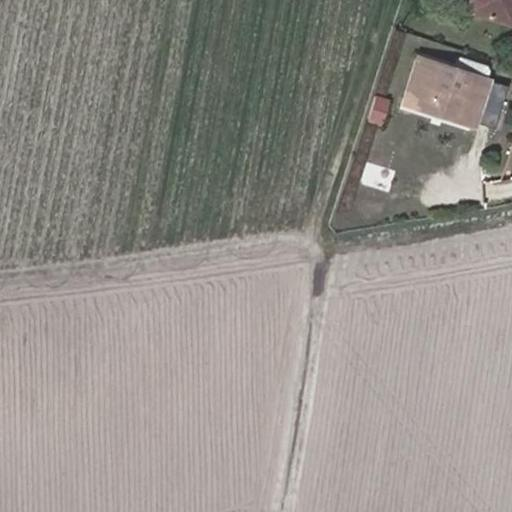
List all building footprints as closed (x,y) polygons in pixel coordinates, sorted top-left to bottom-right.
[(509,25),(511,15),(511,0),(475,0),(471,11),(509,25)] [(419,58),(406,97),(473,121),(486,80),(419,58)] [(387,110),(390,100),(375,95),(371,105),(387,110)] [(470,132),(473,121),(406,97),(402,109),(470,132)] [(381,126),(387,110),(371,105),(366,121),(381,126)]
